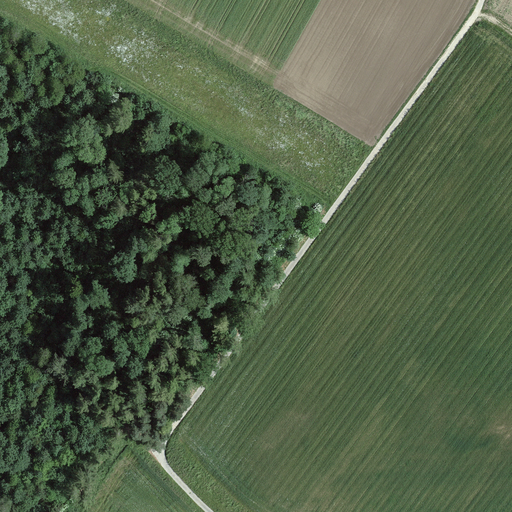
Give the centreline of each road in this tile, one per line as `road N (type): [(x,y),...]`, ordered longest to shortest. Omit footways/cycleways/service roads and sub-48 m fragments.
road 1 (track): [(483,0),(167,432),(161,454),(210,511)]
road 2 (track): [(336,204),(102,70),(46,100),(0,91)]
